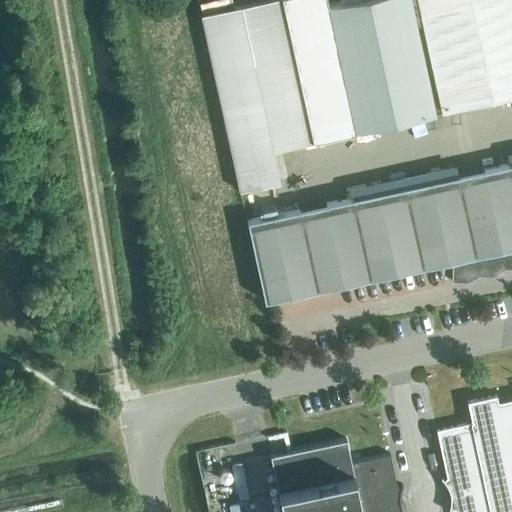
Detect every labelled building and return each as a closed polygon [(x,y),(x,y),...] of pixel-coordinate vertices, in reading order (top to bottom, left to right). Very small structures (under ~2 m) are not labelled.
[(283,193),(274,150),(349,134),(319,0),(266,0),(202,14),(241,190),(245,190),(249,209),(296,199),(294,190),(283,193)] [(226,0),(210,0),(202,1),(204,10),(227,6),(226,0)] [(354,131),(435,113),(410,0),(352,0),(327,6),(354,131)] [(511,0),(417,0),(441,112),(511,96),(511,0)] [(511,163),(246,221),(264,301),(452,260),(451,281),(465,281),(478,275),(491,276),(503,268),(511,268),(511,163)] [(511,511),(511,398),(497,401),(496,394),(466,401),(471,422),(436,429),(446,477),(444,479),(442,477),(440,477),(445,483),(448,490),(450,498),(449,506),(448,509),(447,511),(448,511),(450,509),(453,509),(453,511),(511,511)] [(351,462),(346,439),(269,455),(281,511),(403,511),(400,504),(400,494),(402,485),(401,485),(400,489),(397,488),(389,454),(351,462)] [(228,505),(229,511),(248,511),(247,501),(228,505)]
